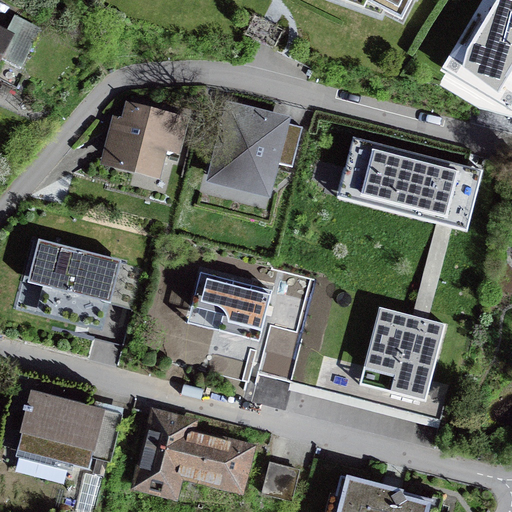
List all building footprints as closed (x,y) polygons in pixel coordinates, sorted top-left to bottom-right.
[(338,0),(381,16),(384,10),(363,0),(338,0)] [(363,0),(384,10),(401,19),(411,0),(363,0)] [(511,82),(502,97),(459,71),(465,44),(491,0),(482,0),(441,70),(511,112),(511,111),(511,82)] [(511,0),(491,0),(465,44),(459,71),(502,97),(511,82),(511,0)] [(246,34),(273,48),(282,31),(255,16),(246,34)] [(0,57),(2,55),(22,65),(29,50),(39,31),(14,18),(4,36),(0,33),(0,57)] [(292,167),(302,127),(231,109),(213,178),(265,191),(273,162),(292,167)] [(153,171),(161,143),(178,147),(180,136),(184,124),(132,111),(128,127),(118,124),(108,159),(153,171)] [(337,198),(352,202),(436,224),(452,228),(467,232),(482,171),(467,167),(368,142),(353,138),(337,198)] [(452,228),(436,224),(412,316),(428,320),(452,228)] [(38,240),(27,283),(48,288),(43,309),(98,323),(103,302),(110,304),(113,294),(121,261),(38,240)] [(268,308),(272,290),(201,272),(187,323),(225,332),(223,340),(251,347),(253,340),(259,342),(263,325),(268,308)] [(134,300),(113,294),(110,304),(132,309),(134,300)] [(277,310),(268,308),(263,325),(293,332),(299,311),(278,305),(277,310)] [(379,308),(363,369),(359,385),(390,393),(426,402),(445,325),(428,320),(412,316),(379,308)] [(297,352),(266,344),(258,375),(289,383),(297,352)] [(92,456),(109,460),(119,422),(88,414),(90,407),(31,392),(17,451),(88,469),(92,456)] [(136,486),(174,496),(180,475),(240,490),(251,448),(180,430),(182,421),(154,414),(136,486)] [(270,464),(262,494),(291,501),(299,471),(270,464)] [(434,511),(438,501),(340,476),(331,511),(434,511)]
